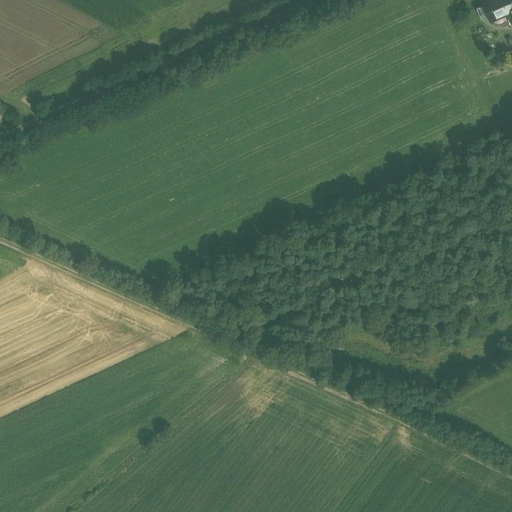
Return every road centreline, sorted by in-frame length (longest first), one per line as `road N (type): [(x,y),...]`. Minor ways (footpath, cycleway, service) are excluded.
road 1 (track): [(511,472),(0,236)]
road 2 (unclassified): [(0,138),(308,0)]
